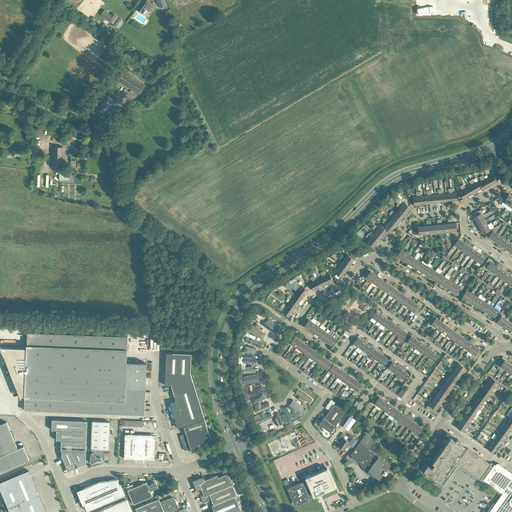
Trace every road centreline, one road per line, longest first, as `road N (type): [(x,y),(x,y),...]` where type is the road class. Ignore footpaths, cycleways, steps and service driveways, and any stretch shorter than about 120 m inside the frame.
road 1 (secondary): [(492,142),(388,177),(325,237),(232,301),(211,344),(209,373),(235,447)]
road 2 (secondary): [(244,443),(219,371),(223,334),(242,300),(328,242),(392,183),(496,149)]
road 3 (unclassified): [(355,504),(309,427),(322,394),(301,378)]
road 4 (unclassified): [(402,403),(418,374),(357,332),(335,357)]
road 5 (unclassified): [(179,472),(155,402),(155,342)]
road 6 (unclassified): [(63,486),(38,427),(11,409),(0,382)]
